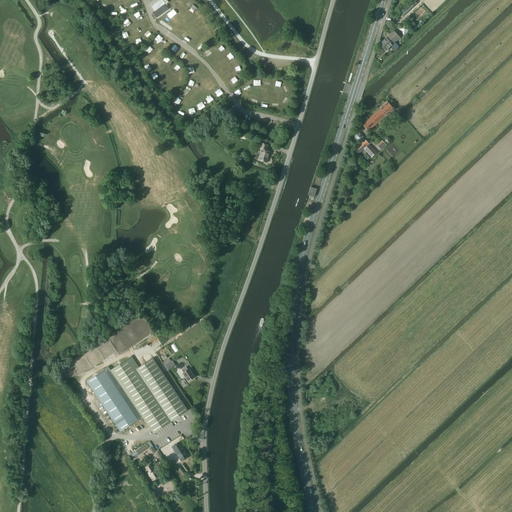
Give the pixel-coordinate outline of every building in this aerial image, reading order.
[(402,16),(417,3),(414,0),(411,0),(399,12),(402,16)] [(153,12),(157,17),(168,9),(165,4),(153,12)] [(406,23),(399,28),(404,35),(411,30),(406,23)] [(395,42),(401,37),(395,30),(387,37),(380,44),(386,51),(391,46),(395,50),(399,46),(395,42)] [(385,116),(394,109),(387,101),(379,109),(362,124),(368,131),(385,116)] [(358,153),(368,143),(365,139),(354,149),(358,153)] [(381,149),(386,145),(382,141),(377,145),(381,149)] [(260,142),(258,148),(262,149),(258,160),(267,163),(268,158),(267,158),(270,151),(267,150),(265,150),(267,144),(260,142)] [(369,144),(364,149),(371,157),(376,152),(369,144)] [(310,187),(308,195),(314,197),(317,189),(310,187)] [(108,366),(86,381),(120,431),(142,417),(153,434),(188,410),(153,358),(135,369),(128,358),(111,370),(108,366)] [(169,358),(165,361),(163,362),(165,365),(168,369),(175,365),(172,360),(171,361),(169,358)] [(183,373),(188,381),(194,377),(189,369),(188,369),(186,367),(182,370),(183,372),(183,373)] [(150,441),(147,443),(149,446),(154,452),(156,451),(150,441)] [(189,456),(179,441),(172,447),(181,461),(189,456)] [(147,443),(132,454),(134,457),(149,446),(147,443)] [(158,450),(156,451),(163,462),(166,461),(158,450)] [(144,467),(153,480),(159,475),(151,463),(144,467)]
